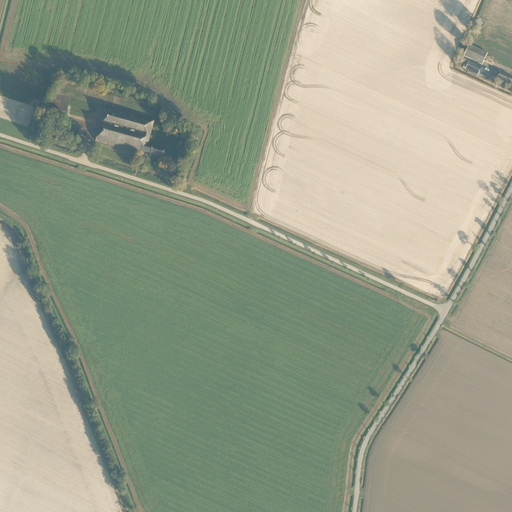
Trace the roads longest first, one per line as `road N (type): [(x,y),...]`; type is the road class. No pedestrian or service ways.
road 1 (unclassified): [(445,311),(212,204),(0,135)]
road 2 (tertiary): [(353,511),(365,440),(445,311)]
road 3 (tertiary): [(445,311),(511,186)]
